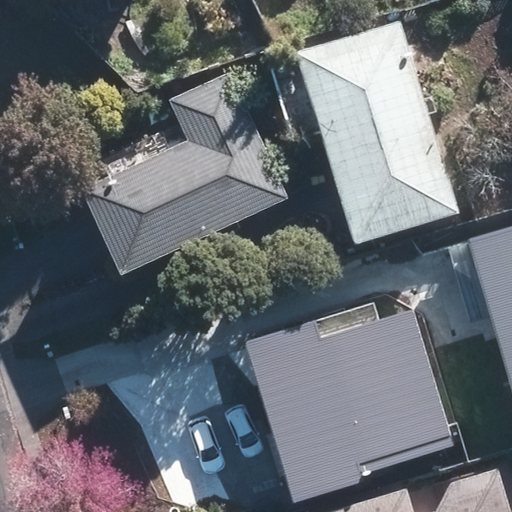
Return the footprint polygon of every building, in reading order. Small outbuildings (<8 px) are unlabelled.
[(393,28),(298,56),(351,235),(446,207),(393,28)] [(274,197),(223,81),(174,103),(192,145),(86,191),(118,265),(274,197)] [(511,227),(466,239),(511,390),(511,227)] [(315,333),(258,349),(297,487),(350,472),(346,456),(435,431),(404,320),(318,344),(315,333)] [(406,511),(402,495),(340,511),(497,511),(487,475),(456,483),(439,511),(406,511)]
